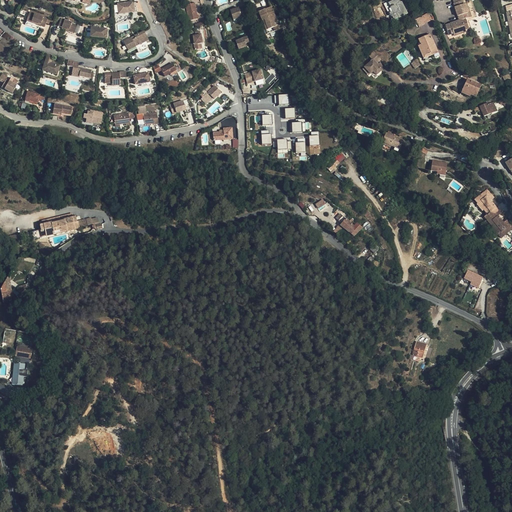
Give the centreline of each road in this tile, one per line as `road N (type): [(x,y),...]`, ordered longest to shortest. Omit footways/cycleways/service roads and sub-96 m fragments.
road 1 (track): [(233,511),(201,368),(130,329),(98,322),(100,335),(140,354),(151,391),(135,406),(112,384),(78,449),(70,499),(56,500),(22,451),(6,465)]
road 2 (residential): [(511,198),(488,160),(359,115),(328,96),(299,57),(276,0)]
road 3 (residential): [(284,212),(197,230),(84,236),(66,244),(0,313)]
road 4 (residential): [(507,341),(385,280),(314,222),(284,212)]
road 5 (residential): [(0,114),(18,125),(125,146),(239,109)]
road 6 (residential): [(0,28),(55,58),(149,67),(166,48),(142,0)]
road 7 (secondary): [(463,511),(453,406),(471,375),(511,350)]
road 8 (residential): [(284,212),(244,176),(239,109)]
